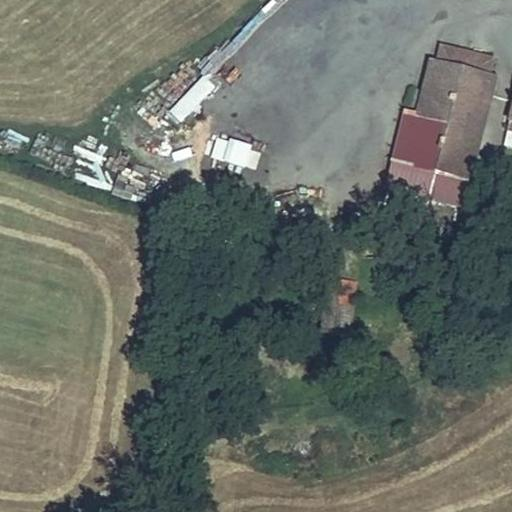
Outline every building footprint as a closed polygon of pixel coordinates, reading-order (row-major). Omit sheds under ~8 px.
[(511,164),(511,59),(500,57),(471,188),(500,194),(506,163),(511,164)] [(205,73),(166,112),(178,123),(216,85),(205,73)] [(401,75),(396,91),(445,105),(449,89),(401,75)] [(392,201),(423,211),(453,108),(445,105),(396,91),(389,89),(380,120),(367,117),(361,139),(373,143),(372,149),(399,157),(386,200),(392,201)] [(229,143),(225,159),(245,164),(249,148),(229,143)] [(399,157),(372,149),(359,192),(386,200),(399,157)] [(386,200),(359,192),(351,220),(384,229),(392,201),(386,200)] [(423,211),(392,201),(384,229),(415,239),(423,211)] [(273,243),(225,235),(221,259),(269,267),(273,243)] [(334,240),(316,237),(310,272),(329,275),(334,240)] [(367,249),(354,247),(351,275),(364,277),(367,249)] [(265,298),(254,349),(286,356),(297,306),(265,298)]
